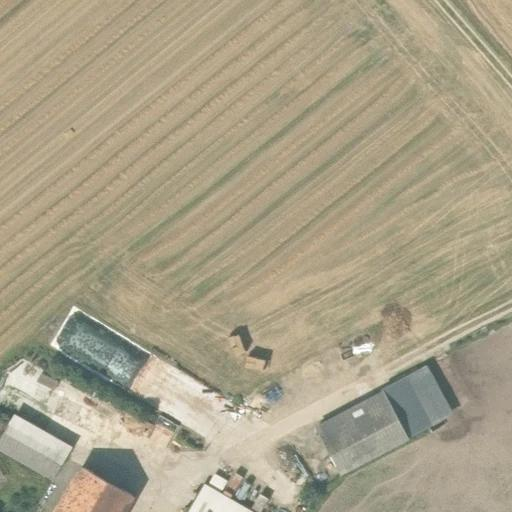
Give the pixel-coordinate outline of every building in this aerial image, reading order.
[(369,323),(397,313),(390,295),(363,305),(369,323)] [(448,416),(425,373),(387,394),(409,437),(448,416)] [(409,437),(387,394),(316,432),(339,475),(409,437)] [(67,448),(8,415),(0,429),(0,456),(48,483),(67,448)] [(56,511),(122,511),(131,498),(81,470),(56,511)] [(245,511),(201,487),(186,511),(245,511)]
